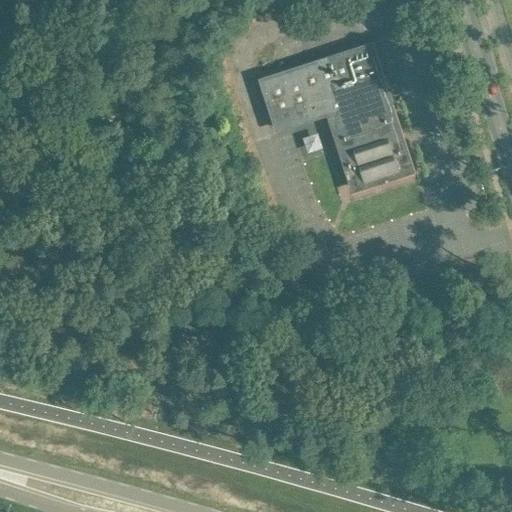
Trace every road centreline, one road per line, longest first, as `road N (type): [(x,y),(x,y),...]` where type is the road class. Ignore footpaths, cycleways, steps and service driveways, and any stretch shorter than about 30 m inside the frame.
road 1 (primary): [(257,511),(0,438)]
road 2 (tertiary): [(511,165),(457,0)]
